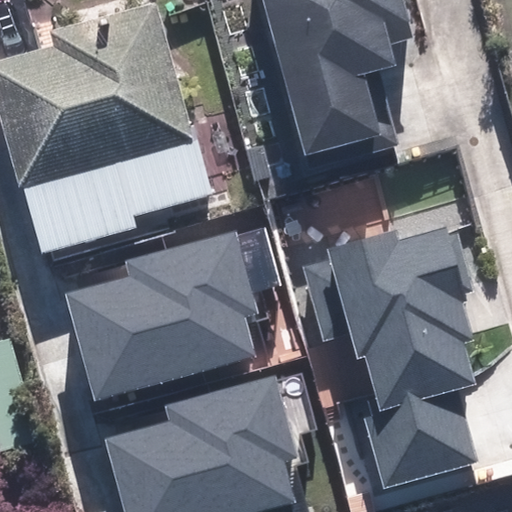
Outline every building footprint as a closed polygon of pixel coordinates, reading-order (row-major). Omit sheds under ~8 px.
[(0,56),(0,93),(47,243),(110,224),(115,241),(244,201),(180,0),(132,0),(63,22),(67,36),(0,56)] [(255,0),(292,148),(402,121),(385,55),(411,49),(407,32),(427,28),(420,0),(255,0)] [(325,223),(390,457),(491,430),(426,195),(325,223)] [(77,280),(99,371),(262,332),(240,241),(77,280)] [(0,443),(53,427),(0,259),(0,443)] [(105,427),(129,511),(192,511),(307,479),(278,378),(105,427)]
